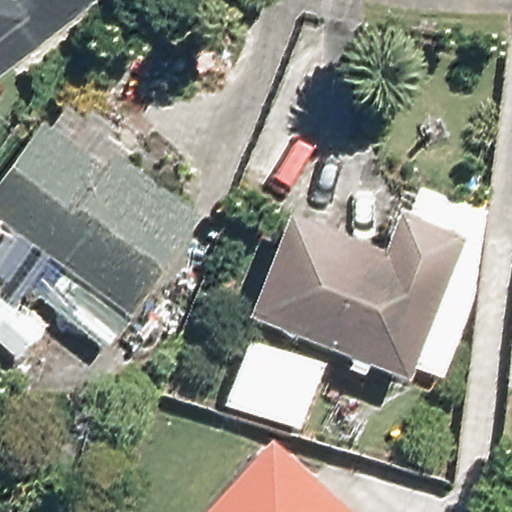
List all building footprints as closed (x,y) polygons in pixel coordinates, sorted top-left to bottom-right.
[(0,0),(0,71),(91,0),(0,0)] [(102,170),(34,122),(0,170),(0,224),(132,314),(198,217),(111,158),(102,170)] [(397,379),(452,243),(389,217),(377,249),(285,212),(243,318),(397,379)] [(0,315),(9,305),(0,297),(0,315)] [(349,511),(268,438),(201,511),(349,511)]
